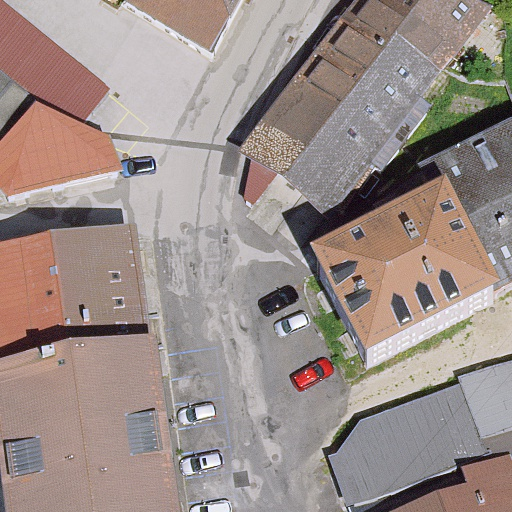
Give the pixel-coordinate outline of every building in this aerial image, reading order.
[(101,0),(218,59),(247,0),(101,0)] [(362,0),(239,164),(329,231),(371,176),(381,183),(429,118),(419,111),(492,14),(451,2),(445,0),(362,0)] [(0,145),(39,98),(78,130),(107,95),(0,5),(0,145)] [(107,145),(37,117),(0,150),(0,194),(8,203),(123,179),(107,145)] [(314,271),(366,374),(499,307),(495,301),(511,292),(511,130),(420,176),(437,209),(314,271)] [(133,243),(51,253),(65,369),(148,359),(133,243)] [(0,377),(65,369),(51,253),(0,259),(0,377)] [(0,377),(0,479),(4,511),(173,511),(155,358),(148,359),(65,369),(0,377)] [(481,447),(511,435),(511,366),(460,384),(461,389),(481,447)] [(346,510),(487,462),(481,447),(461,389),(362,424),(331,466),(346,510)] [(511,511),(511,462),(511,460),(462,477),(468,493),(416,511),(511,511)]
